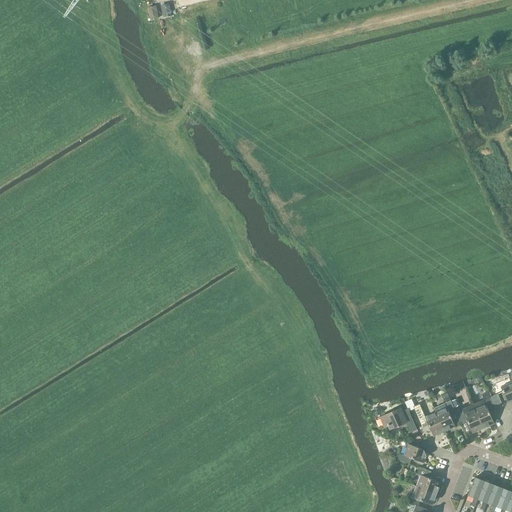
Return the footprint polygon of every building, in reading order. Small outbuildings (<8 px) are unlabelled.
[(150,19),(168,16),(165,3),(147,7),(150,19)] [(511,381),(500,387),(507,402),(511,399),(511,381)] [(497,394),(489,397),(495,409),(502,406),(497,394)] [(494,423),(489,412),(495,409),(489,397),(472,405),(483,428),(494,423)] [(434,408),(435,412),(444,432),(455,427),(450,415),(456,413),(456,412),(450,401),(434,408)] [(444,432),(435,412),(425,417),(419,404),(413,407),(422,427),(428,425),(433,436),(444,432)] [(461,424),(467,422),(472,433),(483,428),(472,405),(456,412),(456,413),(461,424)] [(380,417),(384,427),(388,426),(390,429),(406,422),(410,433),(417,430),(407,409),(402,411),(400,408),(380,417)] [(411,458),(418,461),(423,463),(426,456),(423,450),(408,444),(404,455),(400,454),(397,460),(409,464),(411,458)] [(440,483),(429,478),(431,472),(419,468),(412,485),(436,494),(440,483)] [(474,507),(477,499),(484,481),(474,478),(467,496),(474,498),(471,505),(474,507)] [(484,510),(487,503),(494,485),(484,481),(477,499),(483,502),(480,509),(484,510)] [(412,485),(406,502),(415,505),(418,506),(420,501),(432,505),(436,494),(412,485)] [(493,511),(496,507),(503,489),(494,485),(487,503),(492,505),(489,511),(493,511)] [(504,511),(505,510),(511,492),(503,489),(496,507),(501,509),(500,511),(504,511)]
